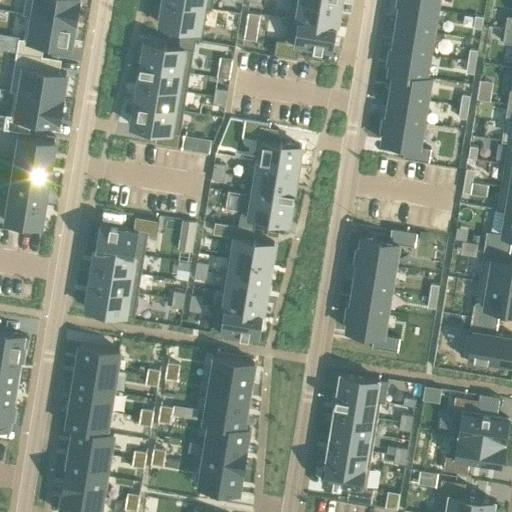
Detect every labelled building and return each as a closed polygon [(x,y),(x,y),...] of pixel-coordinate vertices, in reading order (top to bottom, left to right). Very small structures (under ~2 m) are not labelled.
[(24,0),(23,11),(28,12),(77,20),(80,0),(24,0)] [(170,0),(163,0),(160,23),(181,26),(180,35),(202,39),(207,7),(212,8),(212,7),(170,0)] [(303,0),(290,0),(288,17),(337,25),(337,24),(336,24),(339,6),(303,0)] [(400,2),(397,24),(433,30),(437,8),(400,2)] [(19,37),(16,50),(42,54),(44,42),(70,46),(74,21),(77,21),(77,20),(28,12),(24,37),(19,37)] [(475,14),(473,25),(481,27),(483,15),(475,14)] [(276,38),(274,52),(297,56),(299,43),(333,49),(337,25),(288,17),(284,39),(276,38)] [(397,24),(393,47),(430,53),(433,30),(397,24)] [(505,28),(503,40),(511,41),(511,28),(505,27),(505,28)] [(146,39),(142,63),(190,71),(195,38),(202,39),(180,35),(178,45),(146,39)] [(390,46),(388,59),(391,60),(389,69),(431,76),(431,75),(426,75),(430,53),(393,47),(390,46)] [(469,47),(467,59),(475,60),(477,49),(469,47)] [(14,64),(10,88),(64,97),(65,97),(62,96),(66,71),(40,67),(42,54),(16,50),(14,64)] [(467,59),(466,70),(473,72),(475,61),(475,60),(467,59)] [(142,63),(139,82),(187,90),(190,71),(142,63)] [(389,69),(389,70),(393,71),(390,92),(427,98),(431,76),(389,69)] [(139,82),(136,101),(184,109),(187,90),(139,82)] [(215,86),(214,94),(226,96),(227,88),(215,86)] [(6,113),(4,127),(29,131),(31,119),(57,123),(58,120),(60,120),(64,97),(10,89),(10,90),(15,90),(11,114),(6,113)] [(390,92),(386,115),(423,121),(427,98),(390,92)] [(460,104),(468,105),(470,94),(462,93),(460,104)] [(214,94),(213,102),(224,104),(226,96),(214,94)] [(136,101),(132,124),(156,128),(154,141),(178,145),(184,109),(136,101)] [(501,139),(511,140),(511,103),(507,102),(507,103),(501,139)] [(460,104),(458,116),(466,117),(468,106),(468,105),(460,104)] [(384,116),(382,128),(384,128),(382,139),(405,142),(403,156),(429,160),(431,146),(419,144),(423,122),(423,121),(386,115),(384,115),(384,116)] [(259,123),(254,159),(297,166),(300,143),(276,139),(278,126),(259,123)] [(20,134),(16,156),(51,161),(55,139),(20,134)] [(501,139),(501,140),(508,141),(504,162),(511,163),(511,140),(501,139)] [(470,144),(468,156),(476,157),(478,146),(470,144)] [(16,156),(13,177),(48,183),(51,161),(16,156)] [(251,174),(251,175),(294,182),(297,166),(254,159),(253,160),(258,160),(256,175),(251,174)] [(214,161),(213,169),(225,171),(226,163),(214,161)] [(504,163),(500,185),(511,186),(511,163),(504,162),(504,163)] [(464,179),(472,180),(474,168),(466,167),(464,179)] [(213,169),(212,177),(223,179),(225,171),(213,169)] [(244,190),(243,191),(291,199),(294,182),(251,175),(248,191),(244,190)] [(13,177),(9,198),(44,204),(48,183),(13,177)] [(464,180),(462,190),(470,191),(472,181),(472,180),(464,179),(464,180)] [(500,186),(497,207),(511,209),(511,186),(500,185),(500,186)] [(243,191),(238,224),(254,226),(255,216),(288,221),(291,199),(243,191)] [(9,198),(5,220),(41,226),(44,204),(9,198)] [(484,242),(484,243),(510,247),(511,234),(511,209),(497,207),(496,208),(506,210),(502,232),(486,229),(484,242)] [(100,222),(96,245),(144,253),(148,231),(156,232),(159,218),(135,214),(133,227),(100,222)] [(231,233),(227,256),(270,263),(274,241),(252,237),(254,226),(238,224),(236,234),(231,233)] [(358,246),(356,259),(359,260),(396,266),(400,243),(416,245),(418,232),(392,228),(390,241),(363,236),(361,247),(358,246)] [(479,279),(511,284),(511,260),(508,260),(510,248),(510,247),(484,243),(484,244),(482,256),(479,279)] [(96,246),(93,264),(141,272),(144,253),(96,245),(96,246)] [(227,256),(224,272),(267,279),(270,263),(227,256)] [(179,259),(177,267),(189,269),(190,261),(179,259)] [(197,260),(195,268),(207,270),(209,262),(197,260)] [(359,260),(355,282),(392,288),(396,266),(359,260)] [(93,264),(90,283),(138,291),(141,272),(93,264)] [(195,268),(194,276),(206,278),(207,270),(195,268)] [(224,272),(222,289),(265,296),(267,279),(224,272)] [(474,302),(472,315),(498,319),(500,307),(511,308),(511,284),(479,279),(478,280),(475,302),(474,302)] [(355,282),(351,305),(388,311),(392,288),(355,282)] [(429,294),(437,295),(438,283),(431,282),(429,294)] [(90,283),(86,307),(134,315),(138,291),(90,283)] [(173,289),(172,297),(184,299),(185,291),(173,289)] [(214,304),(214,305),(263,313),(263,312),(262,311),(265,296),(222,289),(222,290),(226,291),(224,305),(214,304)] [(191,293),(190,301),(202,303),(203,295),(191,293)] [(429,294),(427,305),(435,306),(436,296),(437,295),(429,294)] [(172,297),(171,305),(183,307),(184,299),(172,297)] [(190,301),(189,309),(201,311),(202,303),(190,301)] [(349,304),(347,317),(349,318),(347,328),(375,333),(373,346),(398,350),(401,337),(384,334),(388,311),(351,305),(349,304)] [(214,305),(211,327),(259,335),(263,313),(214,305)] [(464,327),(459,354),(473,356),(473,359),(487,361),(488,359),(511,362),(511,334),(495,332),(497,321),(498,319),(472,315),(472,317),(470,328),(464,327)] [(0,353),(21,357),(23,357),(25,344),(23,344),(25,333),(0,329),(0,353)] [(80,342),(76,363),(116,369),(120,348),(80,342)] [(0,353),(0,376),(17,379),(21,357),(0,353)] [(215,353),(211,376),(251,382),(255,360),(215,353)] [(168,361),(166,369),(178,370),(180,363),(168,361)] [(76,363),(73,383),(113,389),(116,369),(76,363)] [(148,366),(147,374),(159,376),(160,368),(148,366)] [(166,369),(165,377),(177,379),(178,370),(166,369)] [(337,393),(385,401),(385,400),(389,379),(341,371),(337,389),(337,393)] [(147,374),(145,382),(157,384),(159,376),(147,374)] [(0,376),(0,399),(13,402),(17,379),(0,376)] [(211,376),(207,397),(247,404),(251,382),(211,376)] [(73,383),(70,403),(110,409),(113,389),(73,383)] [(337,393),(334,409),(378,416),(380,401),(385,402),(385,401),(337,393)] [(456,394),(449,431),(505,440),(509,416),(477,411),(479,398),(456,394)] [(404,395),(403,403),(415,405),(416,397),(404,395)] [(207,397),(204,418),(209,419),(209,420),(249,426),(249,425),(244,424),(247,404),(207,397)] [(0,423),(10,425),(11,415),(14,415),(16,402),(13,402),(0,399),(0,423)] [(70,403),(67,423),(107,430),(110,409),(70,403)] [(161,403),(159,411),(171,413),(173,405),(161,403)] [(141,406),(140,414),(152,416),(153,408),(141,406)] [(334,409),(331,426),(375,433),(378,416),(334,409)] [(159,411),(158,419),(170,421),(171,413),(159,411)] [(401,412),(400,420),(412,422),(413,414),(401,412)] [(140,414),(139,422),(151,424),(152,416),(140,414)] [(209,420),(206,441),(246,448),(249,426),(209,420)] [(400,420),(399,428),(411,430),(412,422),(400,420)] [(67,423),(66,424),(73,425),(70,446),(110,452),(114,432),(106,431),(107,430),(67,423)] [(331,426),(329,442),(372,450),(375,433),(331,426)] [(446,454),(443,468),(467,472),(469,459),(501,464),(505,440),(449,431),(449,432),(454,433),(450,455),(446,454)] [(206,441),(202,462),(242,469),(246,448),(206,441)] [(329,442),(326,459),(369,466),(372,450),(329,442)] [(396,445),(395,453),(406,455),(408,447),(396,445)] [(70,446),(67,467),(107,474),(110,452),(70,446)] [(154,446),(152,454),(164,456),(166,448),(154,446)] [(135,448),(133,456),(145,458),(147,450),(135,448)] [(395,453),(393,461),(405,463),(406,455),(395,453)] [(152,454),(151,462),(163,464),(164,456),(152,454)] [(133,456),(132,464),(144,466),(145,458),(133,456)] [(326,459),(323,480),(349,484),(347,497),(371,501),(373,487),(366,486),(369,466),(326,459)] [(202,462),(199,485),(239,491),(242,469),(202,462)] [(67,467),(63,488),(103,495),(107,474),(67,467)] [(442,477),(435,511),(493,511),(495,500),(463,495),(466,482),(442,477)] [(63,488),(59,511),(66,511),(100,511),(103,495),(63,488)] [(128,491),(126,499),(138,501),(140,493),(128,491)] [(126,499),(125,507),(137,509),(138,501),(126,499)]
